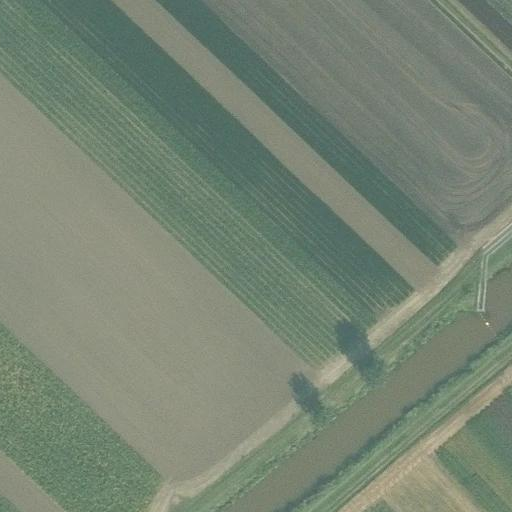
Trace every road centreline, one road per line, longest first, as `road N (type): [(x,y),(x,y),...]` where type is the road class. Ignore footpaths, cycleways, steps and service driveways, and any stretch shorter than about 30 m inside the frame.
road 1 (track): [(511,224),(478,250),(452,296),(193,511)]
road 2 (track): [(511,348),(318,511)]
